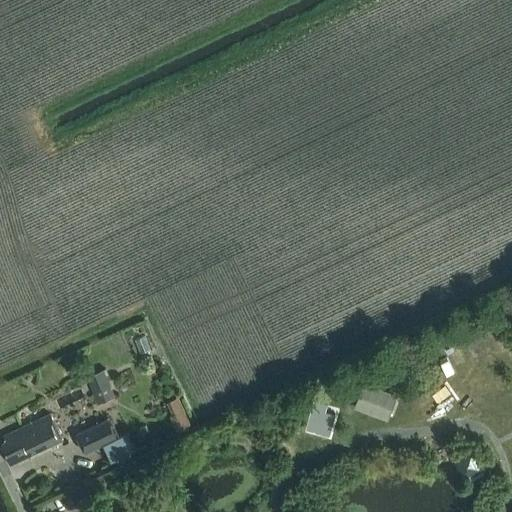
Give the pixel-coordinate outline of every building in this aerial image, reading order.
[(107,369),(88,376),(98,402),(108,398),(107,394),(115,390),(107,369)] [(363,385),(355,404),(382,414),(389,395),(363,385)] [(168,400),(179,427),(193,422),(182,395),(168,400)] [(330,437),(336,416),(325,413),(328,405),(315,401),(306,430),(330,437)] [(64,439),(50,413),(3,435),(6,441),(1,443),(8,459),(14,457),(16,462),(64,439)] [(87,451),(105,443),(118,437),(117,436),(108,416),(77,431),(83,444),(87,451)] [(118,437),(105,443),(114,460),(137,449),(128,431),(117,436),(118,437)] [(456,455),(464,473),(481,466),(473,448),(456,455)]
